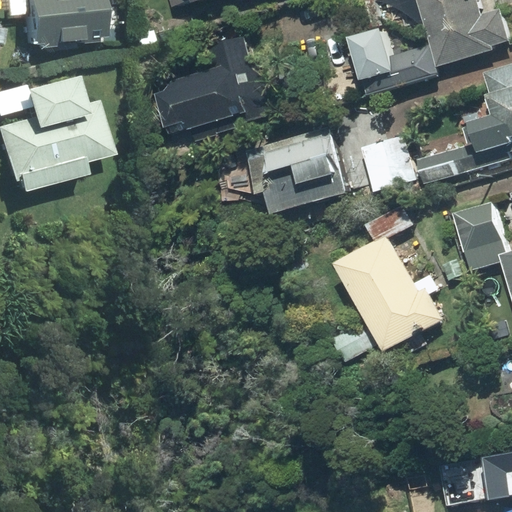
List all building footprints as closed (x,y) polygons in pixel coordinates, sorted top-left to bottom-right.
[(29,0),(33,40),(108,33),(104,0),(29,0)] [(511,5),(495,10),(492,0),(428,0),(440,42),(407,51),(399,24),(360,35),(376,93),(450,73),(448,65),(511,47),(511,5)] [(200,118),(202,127),(252,112),(255,121),(278,114),(283,103),(271,61),(264,63),(256,33),(222,43),(228,66),(169,83),(181,124),(200,118)] [(511,64),(496,69),(503,95),(497,96),(502,113),(488,117),(495,139),(429,157),(435,181),(511,160),(511,64)] [(86,158),(116,151),(102,97),(88,101),(80,71),(27,85),(35,114),(1,123),(15,177),(22,175),(25,186),(89,169),(86,158)] [(292,209),(358,192),(340,125),(259,147),(270,191),(286,187),(292,209)] [(511,226),(503,200),(464,212),(482,269),(511,259),(511,226)] [(399,233),(352,260),(383,313),(343,336),(356,360),(397,337),(403,347),(454,318),(436,286),(431,289),(399,233)] [(511,493),(511,452),(451,465),(459,504),(511,493)]
